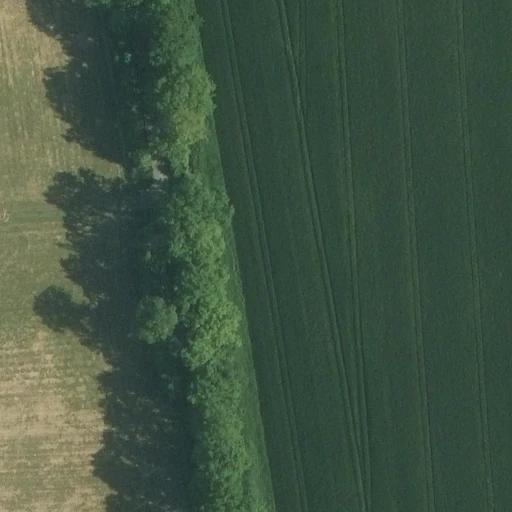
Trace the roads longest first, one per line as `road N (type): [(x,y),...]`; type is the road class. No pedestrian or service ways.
road 1 (unclassified): [(132,0),(179,250),(213,511)]
road 2 (track): [(170,202),(0,217)]
